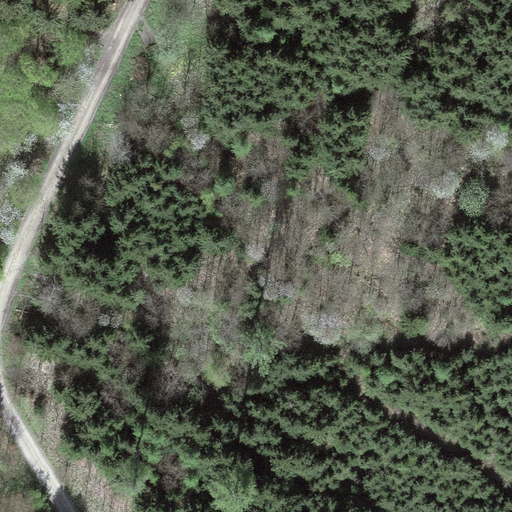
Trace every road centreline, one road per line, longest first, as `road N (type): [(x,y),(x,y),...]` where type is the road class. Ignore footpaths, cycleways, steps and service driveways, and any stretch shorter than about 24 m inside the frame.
road 1 (track): [(135,0),(0,292)]
road 2 (track): [(0,400),(65,511)]
